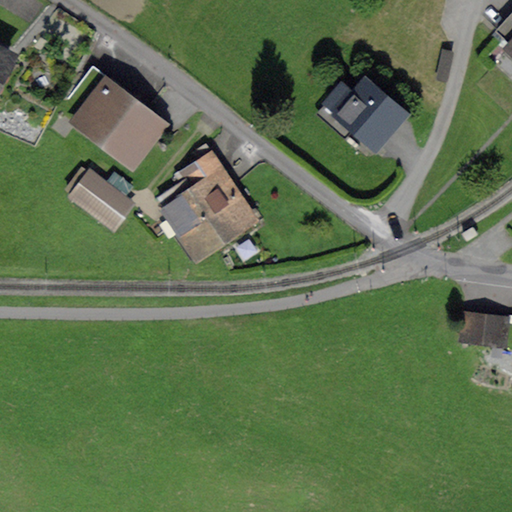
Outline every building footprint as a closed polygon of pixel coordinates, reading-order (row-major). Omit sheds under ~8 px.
[(511,13),(498,29),(511,42),(509,44),(511,46),(511,13)] [(0,70),(9,52),(0,47),(0,70)] [(73,90),(86,101),(106,74),(93,64),(73,90)] [(328,100),(376,141),(400,112),(367,83),(355,96),(341,84),(328,100)] [(131,160),(158,125),(105,85),(78,120),(131,160)] [(163,206),(194,253),(252,215),(205,143),(194,151),(200,160),(190,167),(194,173),(160,196),(165,205),(163,206)] [(76,193),(113,222),(128,202),(120,196),(91,173),(76,193)] [(460,340),(505,345),(508,315),(464,310),(460,340)]
